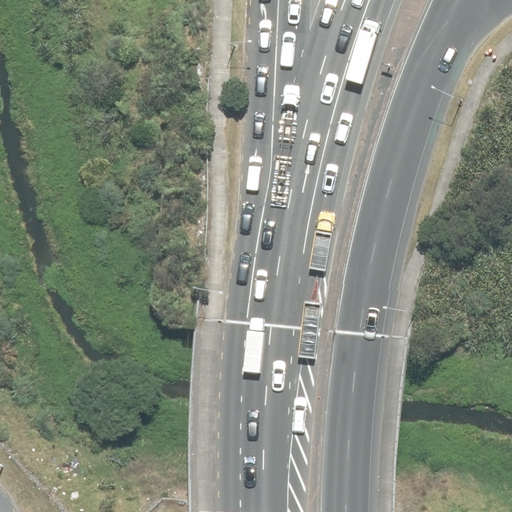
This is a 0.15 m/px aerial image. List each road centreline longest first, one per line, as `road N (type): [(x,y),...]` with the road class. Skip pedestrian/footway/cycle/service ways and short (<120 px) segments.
road 1 (primary): [(260,511),(289,246),(353,0)]
road 2 (trunk): [(242,511),(237,414),(270,163),(279,0)]
road 3 (primary): [(428,59),(398,141),(356,331),(344,511)]
